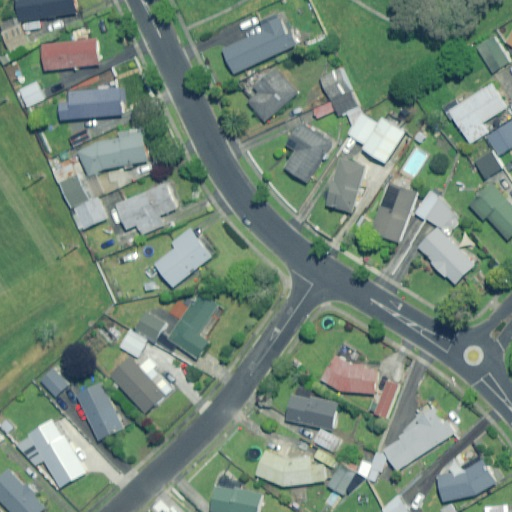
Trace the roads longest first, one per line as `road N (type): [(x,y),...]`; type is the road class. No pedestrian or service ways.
road 1 (residential): [(321,270),(269,233),(221,172),(144,0)]
road 2 (residential): [(321,270),(214,417),(117,511)]
road 3 (residential): [(457,349),(321,270)]
